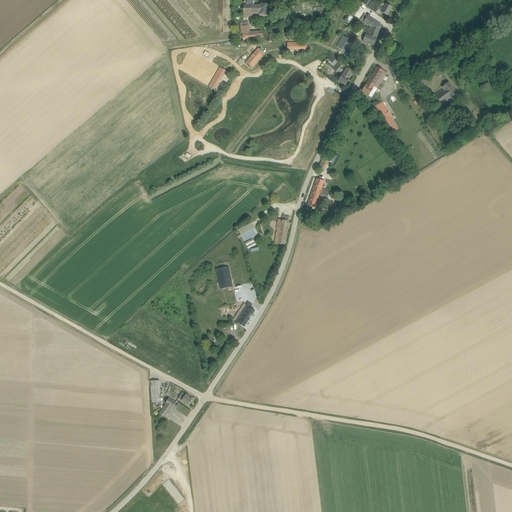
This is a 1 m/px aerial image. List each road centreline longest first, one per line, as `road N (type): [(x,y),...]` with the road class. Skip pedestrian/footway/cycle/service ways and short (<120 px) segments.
road 1 (unclassified): [(111,511),(170,452),(278,284),(314,161),(410,0)]
road 2 (track): [(0,283),(205,397),(411,432),(511,466)]
road 3 (track): [(511,86),(479,44),(408,68),(391,28)]
